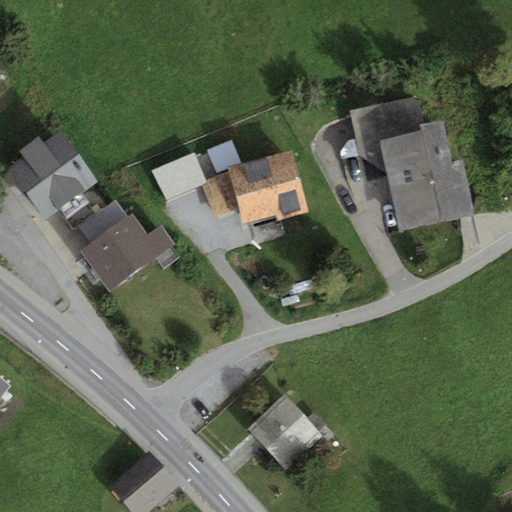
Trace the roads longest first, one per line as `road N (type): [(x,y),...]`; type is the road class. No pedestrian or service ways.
road 1 (residential): [(511,241),(407,297),(239,348),(144,418)]
road 2 (residential): [(0,187),(76,302),(83,319),(75,355)]
road 3 (primary): [(235,511),(144,418)]
